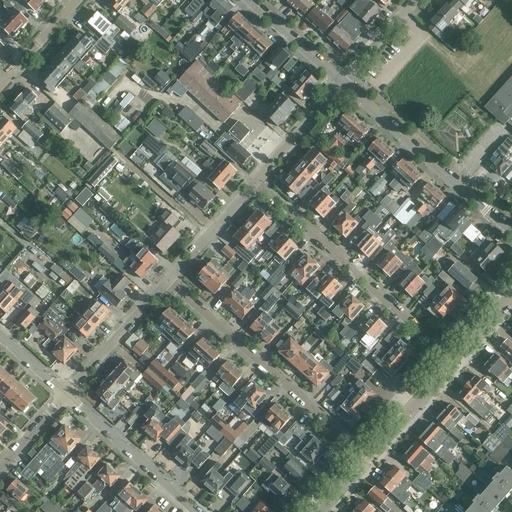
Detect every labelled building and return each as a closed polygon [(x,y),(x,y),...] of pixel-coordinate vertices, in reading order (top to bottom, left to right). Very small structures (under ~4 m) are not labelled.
[(44,3),(40,0),(23,0),(36,11),(38,9),(39,9),(43,5),(42,4),(44,3)] [(128,3),(124,0),(112,0),(113,0),(109,4),(119,13),(128,3)] [(140,0),(146,5),(147,4),(148,5),(141,13),(148,19),(158,8),(158,7),(164,0),(140,0)] [(202,0),(194,0),(185,10),(193,17),(191,20),(195,25),(205,14),(200,10),(201,9),(197,6),(202,0)] [(224,0),(215,0),(210,6),(209,6),(204,12),(211,19),(227,2),(224,0)] [(295,7),(296,8),(303,0),(288,0),(287,2),(294,8),(295,7)] [(303,0),(296,8),(298,10),(297,11),(304,17),(314,5),(310,1),(310,0),(303,0)] [(381,12),(368,0),(357,0),(356,2),(356,1),(355,2),(375,19),(381,12)] [(471,0),(455,0),(453,3),(467,15),(469,17),(473,13),(466,7),(471,0)] [(234,8),(227,2),(211,19),(215,22),(221,16),(224,19),(234,8)] [(375,19),(355,2),(349,8),(369,26),(375,19)] [(447,4),(438,14),(450,24),(458,15),(463,19),(467,15),(453,3),(450,6),(447,4)] [(314,24),(315,25),(330,9),(326,6),(322,11),(317,7),(306,19),(313,25),(314,24)] [(12,12),(7,17),(20,29),(22,27),(23,28),(26,24),(25,23),(28,20),(13,7),(10,11),(12,12)] [(330,9),(315,25),(317,27),(316,28),(323,34),(333,22),(329,18),(334,13),(330,9)] [(328,39),(337,47),(340,44),(339,43),(358,22),(350,14),(349,15),(346,12),(341,17),(340,16),(337,20),(341,24),(328,39)] [(110,50),(116,43),(106,34),(113,26),(99,13),(89,24),(103,37),(100,40),(110,50)] [(125,14),(116,23),(124,31),(133,21),(125,14)] [(239,14),(227,27),(222,33),(226,37),(232,30),(236,34),(247,22),(239,14)] [(450,24),(438,14),(430,23),(432,25),(428,29),(442,42),(446,37),(442,33),(450,24)] [(0,26),(12,37),(15,35),(16,36),(19,31),(18,31),(20,29),(7,17),(3,22),(1,20),(0,20),(0,26)] [(256,29),(247,22),(236,34),(241,38),(237,43),(236,42),(227,52),(232,56),(227,61),(256,29)] [(340,44),(337,47),(344,53),(366,28),(358,22),(339,43),(340,44)] [(219,31),(214,26),(205,36),(210,41),(219,31)] [(264,37),(256,29),(227,61),(230,63),(234,59),(235,59),(243,49),(244,50),(248,45),(253,49),(264,37)] [(81,33),(74,41),(88,54),(96,45),(97,44),(87,35),(85,37),(81,33)] [(273,44),(264,37),(253,49),(257,53),(252,58),(257,63),(273,44)] [(181,52),(192,62),(204,48),(193,39),(181,52)] [(97,44),(96,45),(106,55),(110,50),(100,40),(97,44)] [(88,54),(74,41),(67,48),(81,61),(88,54)] [(81,61),(67,48),(60,55),(74,69),(81,61)] [(278,68),(288,57),(279,48),(265,64),(270,68),(273,64),(278,68)] [(74,69),(60,55),(53,63),(68,76),(74,69)] [(203,57),(198,62),(197,61),(175,85),(176,85),(167,95),(181,108),(189,98),(195,103),(190,108),(199,117),(204,111),(221,127),(243,103),(205,69),(210,64),(203,57)] [(296,63),(291,59),(283,68),(288,72),(296,63)] [(118,60),(85,97),(95,105),(127,69),(118,60)] [(68,76),(53,63),(46,70),(61,84),(68,76)] [(246,74),(239,68),(236,71),(243,77),(246,74)] [(263,83),(267,78),(256,69),(252,74),(263,83)] [(272,70),(266,76),(285,92),(289,88),(276,77),(280,72),(276,69),(274,71),(272,70)] [(300,73),(295,79),(310,92),(318,83),(303,69),(300,73)] [(61,84),(46,70),(39,78),(43,82),(42,84),(52,93),(61,84)] [(511,76),(493,98),(505,109),(499,116),(511,126),(511,76)] [(234,94),(244,103),(258,88),(248,78),(234,94)] [(310,92),(295,79),(296,79),(292,83),(293,84),(290,88),(291,90),(303,100),(310,92)] [(93,85),(88,81),(85,84),(90,89),(93,85)] [(28,89),(19,99),(29,108),(38,98),(28,89)] [(120,104),(125,108),(134,96),(130,92),(120,104)] [(76,94),(73,97),(80,103),(81,101),(82,100),(81,99),(81,98),(76,94)] [(282,95),(273,105),(287,117),(295,107),(282,95)] [(80,103),(73,97),(70,101),(75,105),(78,102),(79,103),(80,103)] [(29,108),(19,99),(10,108),(20,117),(29,108)] [(69,112),(70,113),(74,110),(72,108),(73,107),(66,101),(61,106),(69,113),(69,112)] [(74,110),(70,113),(69,115),(75,120),(76,119),(111,150),(123,137),(109,124),(108,126),(81,101),(80,103),(79,103),(74,110)] [(57,104),(55,107),(45,116),(44,115),(47,112),(43,109),(37,115),(42,120),(42,119),(60,136),(72,123),(75,120),(69,115),(57,104)] [(278,127),(287,117),(273,105),(264,114),(278,127)] [(344,130),(343,131),(342,131),(338,135),(333,141),(338,145),(359,121),(349,112),(338,124),(344,130)] [(121,114),(113,124),(122,132),(130,121),(121,114)] [(0,128),(10,138),(14,134),(17,136),(20,132),(4,117),(0,121),(0,128)] [(159,138),(167,129),(157,120),(149,129),(159,138)] [(239,121),(229,133),(236,139),(241,143),(251,132),(239,121)] [(370,131),(359,121),(338,145),(342,149),(347,143),(351,138),(351,139),(352,137),(359,143),(370,131)] [(38,130),(28,122),(23,128),(37,141),(42,135),(38,131),(38,130)] [(10,138),(0,128),(0,142),(3,145),(10,138)] [(37,141),(23,128),(22,129),(24,131),(18,137),(31,149),(38,142),(36,141),(37,141)] [(508,140),(495,155),(500,159),(492,168),(501,176),(511,164),(508,161),(510,159),(507,156),(510,153),(508,151),(511,146),(511,136),(508,140)] [(231,139),(220,151),(224,155),(227,152),(243,166),(251,156),(231,139)] [(373,155),(364,165),(363,166),(362,164),(357,171),(361,174),(355,181),(356,181),(387,146),(379,139),(368,151),(373,155)] [(218,151),(206,141),(200,148),(212,158),(218,151)] [(395,153),(387,146),(356,181),(359,184),(376,165),(383,172),(387,167),(385,165),(395,153)] [(315,150),(307,158),(319,170),(327,161),(315,150)] [(157,165),(165,172),(159,178),(177,194),(182,189),(185,192),(195,180),(195,179),(197,177),(181,163),(170,152),(167,155),(166,154),(157,165)] [(95,187),(119,162),(113,155),(88,180),(95,187)] [(181,163),(197,177),(202,172),(183,155),(179,159),(182,162),(181,163)] [(224,161),(219,166),(214,161),(210,158),(207,161),(228,181),(236,172),(224,161)] [(319,170),(307,158),(304,161),(303,160),(302,160),(301,160),(297,165),(312,178),(316,173),(317,174),(320,170),(319,170)] [(18,170),(6,159),(1,164),(13,175),(18,170)] [(228,181),(207,161),(203,166),(212,174),(208,179),(220,190),(228,181)] [(392,173),(397,177),(393,182),(389,186),(394,190),(412,169),(403,161),(392,173)] [(344,169),(352,174),(355,170),(347,164),(344,169)] [(312,178),(297,165),(293,169),(293,170),(293,171),(294,172),(292,175),(305,186),(305,187),(308,183),(312,178)] [(422,177),(412,169),(394,190),(388,196),(393,200),(399,194),(397,193),(400,189),(401,189),(405,185),(410,190),(422,177)] [(334,178),(329,174),(322,182),(326,186),(334,178)] [(292,175),(291,176),(290,175),(289,175),(287,175),(285,178),(284,180),(285,181),(286,182),(284,183),(297,195),(305,186),(292,175)] [(375,197),(387,183),(382,178),(376,185),(369,192),(375,197)] [(419,195),(421,196),(417,200),(420,203),(417,207),(408,199),(393,216),(405,227),(418,212),(438,190),(430,183),(419,195)] [(199,184),(188,196),(204,210),(214,198),(199,184)] [(334,227),(339,231),(351,218),(348,216),(356,207),(352,203),(356,198),(364,189),(359,185),(351,194),(347,190),(340,198),(348,206),(337,218),(338,219),(333,225),(334,226),(334,227)] [(303,202),(314,190),(311,186),(308,189),(307,188),(299,197),(303,202)] [(76,199),(83,205),(94,193),(86,187),(76,199)] [(316,211),(328,198),(331,194),(329,192),(330,191),(325,187),(315,198),(315,199),(311,204),(312,206),(311,207),(316,211)] [(446,197),(438,190),(418,212),(422,215),(428,209),(426,207),(429,204),(435,209),(446,197)] [(328,198),(316,211),(321,215),(321,214),(324,216),(329,211),(329,212),(340,200),(335,196),(331,200),(328,198)] [(81,207),(68,220),(82,233),(94,219),(81,207)] [(164,223),(149,240),(165,254),(181,236),(172,228),(179,220),(166,208),(158,217),(164,223)] [(457,208),(447,219),(442,224),(436,218),(419,237),(427,244),(434,236),(432,234),(434,232),(438,235),(438,234),(448,242),(450,240),(455,244),(463,235),(472,225),(466,220),(468,218),(457,208)] [(367,222),(366,224),(374,231),(382,222),(381,220),(375,214),(374,214),(370,210),(362,218),(367,222)] [(259,212),(251,221),(263,232),(268,227),(269,228),(272,224),(259,212)] [(351,218),(339,231),(343,235),(344,234),(346,236),(351,231),(352,232),(362,220),(357,215),(353,220),(351,218)] [(111,219),(104,228),(118,241),(124,234),(121,232),(123,230),(111,219)] [(264,233),(263,232),(251,221),(243,229),(256,241),(260,236),(261,236),(264,233)] [(361,251),(373,238),(371,235),(374,231),(366,224),(362,228),(366,231),(360,238),(360,239),(355,244),(357,246),(356,246),(361,251)] [(472,225),(463,235),(473,243),(481,233),(472,225)] [(272,228),(266,235),(267,236),(264,239),(268,242),(276,232),(272,228)] [(257,241),(256,241),(243,229),(235,238),(240,243),(233,251),(229,247),(224,252),(232,258),(236,254),(244,261),(237,269),(242,273),(249,265),(254,258),(256,256),(248,249),(252,244),(253,245),(257,241)] [(379,267),(384,272),(396,258),(393,256),(397,251),(393,247),(396,245),(391,241),(397,234),(392,230),(385,238),(389,242),(384,248),(389,253),(378,265),(379,267)] [(277,241),(271,248),(271,247),(266,252),(267,253),(266,254),(262,250),(256,256),(254,258),(259,262),(263,257),(268,261),(276,252),(279,254),(290,241),(283,236),(278,242),(277,241)] [(373,238),(361,251),(366,255),(366,254),(368,256),(373,251),(374,252),(385,240),(380,236),(376,240),(373,238)] [(444,246),(434,237),(421,251),(431,260),(444,246)] [(130,240),(127,247),(133,250),(136,244),(130,240)] [(290,241),(279,254),(281,256),(276,261),(281,266),(286,261),(292,254),(291,253),(297,247),(290,241)] [(492,242),(483,252),(495,263),(504,253),(492,242)] [(119,258),(104,244),(98,251),(113,264),(119,258)] [(464,252),(455,244),(451,249),(460,257),(464,252)] [(158,261),(140,246),(134,253),(131,251),(130,253),(138,260),(150,270),(151,269),(153,270),(154,270),(158,266),(158,265),(156,263),(158,261)] [(474,262),(487,273),(495,263),(483,252),(479,248),(469,258),(474,262)] [(390,277),(402,264),(406,269),(414,261),(409,256),(407,258),(401,252),(396,258),(384,272),(388,276),(389,275),(390,277)] [(300,261),(294,268),(293,267),(289,272),(289,273),(288,274),(280,266),(267,281),(276,289),(282,282),(281,282),(286,276),(291,280),(292,278),(294,280),(297,276),(295,275),(298,272),(301,275),(313,261),(306,256),(300,262),(300,261)] [(138,260),(134,264),(127,259),(124,262),(142,279),(150,270),(138,260)] [(313,261),(301,275),(303,276),(296,285),(300,288),(295,294),(289,300),(294,304),(299,298),(304,302),(311,294),(303,287),(304,285),(304,286),(308,281),(309,281),(315,274),(314,273),(319,267),(313,261)] [(401,287),(406,291),(418,278),(415,275),(419,271),(415,267),(418,264),(414,261),(406,269),(411,273),(400,285),(402,286),(401,287)] [(198,279),(207,287),(219,273),(214,269),(216,267),(212,263),(198,279)] [(55,264),(51,269),(68,284),(72,280),(55,264)] [(457,266),(452,271),(444,264),(440,268),(454,281),(456,279),(468,290),(477,280),(464,267),(462,270),(457,266)] [(75,266),(69,272),(81,282),(87,276),(75,266)] [(454,281),(440,268),(440,269),(443,272),(438,277),(446,284),(443,287),(447,290),(443,294),(456,306),(457,306),(456,305),(462,298),(457,293),(457,292),(450,286),(454,281)] [(219,273),(207,287),(216,295),(229,279),(225,275),(223,277),(219,273)] [(99,292),(116,307),(126,296),(120,290),(122,288),(123,289),(129,283),(120,275),(112,284),(110,281),(99,292)] [(240,275),(231,285),(237,290),(245,280),(240,275)] [(322,281),(316,288),(312,293),(316,297),(321,292),(323,294),(335,281),(328,275),(323,282),(322,281)] [(418,278),(406,291),(410,295),(411,295),(413,296),(424,284),(428,288),(436,280),(431,276),(428,279),(424,276),(421,280),(418,278)] [(335,281),(323,294),(326,296),(321,301),(326,306),(331,301),(337,294),(336,293),(342,287),(335,281)] [(0,293),(0,306),(17,288),(10,282),(3,290),(0,293)] [(37,292),(43,298),(51,290),(44,284),(37,292)] [(233,311),(252,291),(255,288),(251,284),(244,291),(240,295),(235,290),(224,303),(233,311)] [(273,295),(277,291),(271,286),(271,285),(261,296),(267,301),(273,295)] [(17,288),(0,306),(0,307),(6,313),(20,298),(27,305),(35,296),(26,287),(22,292),(17,288)] [(61,296),(64,300),(70,293),(67,290),(61,296)] [(252,291),(233,311),(243,319),(254,307),(249,303),(253,298),(252,298),(255,294),(252,291)] [(277,299),(281,295),(277,291),(273,295),(277,299)] [(456,306),(443,294),(436,302),(449,314),(456,306)] [(344,301),(338,308),(334,313),(339,317),(343,312),(346,314),(357,301),(351,295),(345,302),(344,301)] [(449,314),(436,302),(432,307),(426,302),(429,299),(425,295),(418,302),(425,308),(435,316),(441,321),(448,314),(449,315),(449,314)] [(39,313),(35,309),(42,301),(36,296),(29,304),(32,307),(18,322),(25,329),(39,313)] [(260,310),(260,309),(265,314),(270,307),(275,302),(270,298),(267,302),(261,297),(254,305),(260,310)] [(97,301),(89,309),(103,321),(110,313),(97,301)] [(357,301),(346,314),(348,316),(344,321),(344,322),(342,325),(345,328),(340,334),(339,334),(336,338),(333,335),(330,338),(329,336),(325,340),(328,343),(331,339),(338,345),(344,338),(348,342),(356,334),(347,326),(348,325),(349,326),(353,321),(359,314),(359,313),(364,307),(357,301)] [(289,302),(284,309),(297,320),(302,314),(289,302)] [(333,314),(325,306),(317,314),(326,322),(333,314)] [(62,332),(68,325),(59,317),(49,308),(43,315),(47,319),(39,328),(54,341),(71,357),(78,350),(61,334),(62,332)] [(103,321),(89,309),(82,317),(95,330),(103,321)] [(157,324),(161,327),(160,328),(165,332),(167,330),(179,317),(170,309),(157,324)] [(95,330),(82,317),(77,323),(71,317),(69,319),(64,314),(62,316),(60,315),(59,317),(68,325),(80,335),(82,333),(88,338),(95,330)] [(251,328),(260,336),(269,325),(272,323),(263,315),(251,328)] [(367,321),(361,327),(356,333),(361,337),(365,331),(368,334),(380,321),(373,315),(367,321)] [(171,342),(187,324),(179,317),(167,330),(163,335),(171,342)] [(306,321),(302,317),(294,326),(298,330),(306,321)] [(288,330),(292,325),(288,321),(283,326),(288,330)] [(380,321),(368,334),(371,336),(366,341),(371,346),(381,334),(381,333),(386,327),(380,321)] [(187,324),(175,337),(171,342),(179,350),(196,332),(187,324)] [(269,325),(260,336),(269,344),(280,332),(276,328),(274,330),(269,325)] [(405,344),(398,338),(392,332),(384,340),(389,344),(391,341),(395,344),(392,347),(407,361),(408,361),(407,360),(414,352),(408,347),(408,346),(408,345),(406,343),(405,344)] [(279,353),(289,361),(300,349),(294,343),(296,342),(292,338),(279,353)] [(201,360),(213,347),(204,339),(187,359),(195,366),(201,360)] [(132,350),(141,357),(149,347),(141,340),(132,350)] [(500,348),(511,358),(511,343),(508,340),(500,348)] [(71,357),(54,341),(47,349),(65,365),(71,357)] [(400,369),(385,355),(384,356),(381,353),(385,349),(379,343),(373,350),(369,346),(362,354),(366,358),(371,352),(374,354),(373,355),(379,359),(376,363),(386,371),(392,376),(399,369),(400,369)] [(213,347),(201,360),(206,364),(204,366),(208,369),(221,354),(213,347)] [(407,361),(392,347),(385,355),(400,369),(407,361)] [(300,349),(289,361),(298,370),(311,355),(307,351),(305,353),(300,349)] [(495,354),(489,361),(508,378),(511,373),(511,372),(509,369),(507,371),(504,367),(506,364),(495,354)] [(311,355),(298,370),(308,378),(319,365),(314,360),(316,358),(311,355)] [(338,365),(342,369),(350,360),(346,356),(338,365)] [(352,358),(346,365),(357,375),(363,367),(352,358)] [(161,391),(167,385),(172,390),(179,382),(155,360),(148,368),(149,369),(143,375),(161,391)] [(377,371),(365,360),(361,365),(373,375),(377,371)] [(119,366),(117,369),(130,381),(131,380),(134,383),(142,375),(131,365),(130,366),(125,361),(120,367),(119,366)] [(508,378),(489,361),(483,367),(494,378),(497,375),(501,378),(499,380),(503,383),(508,378)] [(176,362),(170,369),(182,379),(188,373),(176,362)] [(222,379),(225,382),(237,369),(230,362),(214,380),(218,383),(222,379)] [(319,365),(308,378),(317,386),(330,372),(326,369),(325,370),(319,365)] [(0,367),(0,385),(9,376),(0,367)] [(130,381),(117,369),(110,377),(123,389),(130,381)] [(237,369),(225,382),(228,385),(224,389),(228,393),(244,375),(237,369)] [(206,379),(201,374),(190,387),(180,398),(185,402),(206,379)] [(330,385),(335,389),(328,396),(334,402),(342,394),(336,388),(344,379),(339,375),(330,385)] [(476,375),(470,382),(481,392),(484,389),(488,393),(492,389),(476,375)] [(18,384),(9,376),(0,385),(0,395),(4,399),(6,397),(18,384)] [(123,389),(110,377),(102,384),(116,397),(123,389)] [(206,379),(185,402),(189,406),(211,383),(206,379)] [(357,384),(358,385),(354,390),(369,404),(370,403),(369,402),(376,395),(370,389),(360,380),(357,384)] [(481,392),(470,382),(469,381),(463,388),(464,389),(488,411),(489,412),(493,408),(487,403),(486,403),(478,396),(481,392)] [(245,408),(249,403),(261,390),(254,383),(249,389),(246,386),(235,399),(245,408)] [(27,392),(18,384),(6,397),(11,402),(10,403),(13,407),(15,405),(27,392)] [(116,397),(102,384),(100,387),(101,388),(96,393),(101,398),(101,399),(112,409),(115,405),(112,401),(116,397)] [(488,411),(464,389),(458,396),(469,405),(482,418),(488,411)] [(261,390),(249,403),(245,408),(252,414),(268,396),(261,390)] [(369,404),(354,390),(347,398),(362,411),(369,404)] [(27,392),(15,405),(24,413),(36,400),(27,392)] [(362,411),(347,398),(346,398),(344,396),(341,400),(342,400),(338,405),(348,414),(348,413),(354,419),(361,411),(362,412),(362,411)] [(153,401),(149,397),(142,405),(147,409),(153,401)] [(214,408),(218,412),(225,404),(221,400),(214,408)] [(143,414),(149,421),(147,423),(148,423),(142,429),(150,436),(161,423),(165,418),(165,415),(159,410),(160,409),(153,403),(143,414)] [(449,404),(442,412),(454,422),(456,419),(471,431),(479,422),(469,413),(469,414),(462,407),(458,412),(449,404)] [(511,404),(507,411),(511,415),(511,417),(509,421),(507,419),(503,423),(511,430),(511,404)] [(268,429),(284,411),(277,405),(261,422),(265,426),(268,429)] [(292,418),(284,411),(268,429),(272,432),(276,435),(292,418)] [(454,422),(442,412),(436,419),(461,442),(465,437),(451,425),(454,422)] [(138,418),(133,413),(125,422),(131,426),(138,418)] [(189,420),(184,415),(175,425),(181,429),(189,420)] [(216,415),(209,422),(222,434),(228,426),(216,415)] [(253,422),(243,433),(240,436),(247,442),(260,428),(253,422)] [(312,435),(309,439),(304,435),(306,433),(300,428),(301,426),(296,422),(290,429),(321,457),(328,450),(322,444),(312,435)] [(161,423),(150,436),(157,442),(162,436),(163,437),(172,427),(168,423),(165,426),(161,423)] [(432,423),(426,431),(437,441),(448,451),(451,448),(454,450),(457,446),(451,440),(449,443),(444,439),(447,436),(432,423)] [(503,424),(493,435),(502,443),(511,432),(503,424)] [(65,425),(34,460),(41,468),(73,432),(65,425)] [(228,426),(222,434),(233,444),(240,436),(228,426)] [(321,457),(290,429),(289,430),(296,436),(291,441),(298,447),(302,442),(308,447),(305,450),(302,447),(298,451),(308,460),(308,459),(314,465),(321,457)] [(437,441),(426,431),(419,439),(441,459),(448,451),(437,441)] [(35,474),(29,482),(41,469),(46,473),(42,478),(49,484),(66,465),(61,461),(81,440),(73,432),(41,468),(35,474)] [(220,433),(209,445),(216,452),(227,440),(220,433)] [(258,452),(264,458),(279,441),(273,436),(258,452)] [(172,456),(179,462),(191,450),(187,446),(190,443),(186,439),(177,449),(177,450),(172,456)] [(227,440),(216,452),(222,457),(233,445),(227,440)] [(415,442),(409,450),(420,460),(423,457),(426,459),(430,455),(415,442)] [(490,456),(499,464),(511,451),(502,443),(490,456)] [(194,446),(191,450),(179,462),(187,469),(190,465),(197,472),(208,459),(194,446)] [(66,477),(70,479),(65,485),(94,453),(87,447),(77,459),(80,461),(66,477)] [(420,460),(409,450),(402,458),(420,474),(417,478),(429,489),(433,485),(427,480),(431,476),(417,463),(420,460)] [(288,451),(283,457),(288,461),(293,455),(288,451)] [(101,459),(94,453),(65,485),(75,494),(87,481),(85,480),(85,477),(101,459)] [(253,458),(259,464),(271,475),(276,469),(264,458),(263,458),(257,453),(253,458)] [(457,457),(449,466),(466,481),(473,472),(457,457)] [(34,460),(27,467),(35,474),(41,468),(34,460)] [(299,482),(306,474),(296,465),(292,462),(288,467),(292,470),(289,473),(299,482)] [(100,479),(93,487),(87,481),(75,494),(85,503),(95,492),(114,471),(107,464),(97,476),(100,479)] [(202,482),(210,489),(221,476),(217,473),(220,469),(216,466),(207,476),(202,482)] [(393,466),(386,474),(412,498),(413,497),(406,492),(413,485),(424,495),(429,489),(417,478),(413,483),(405,476),(393,466)] [(27,467),(21,475),(29,482),(35,474),(27,467)] [(502,502),(511,491),(511,471),(507,467),(500,475),(499,474),(493,481),(494,482),(488,490),(502,502)] [(221,476),(210,489),(217,495),(222,490),(223,490),(225,488),(237,498),(252,482),(239,470),(231,479),(228,476),(225,480),(221,476)] [(114,471),(95,492),(99,496),(108,486),(111,489),(121,477),(114,471)] [(412,498),(386,474),(379,482),(390,493),(393,489),(402,497),(409,502),(412,498)] [(281,478),(279,480),(273,475),(269,479),(275,485),(271,489),(283,500),(288,494),(285,491),(289,487),(286,485),(287,483),(281,478)] [(20,502),(30,491),(17,481),(8,491),(20,502)] [(119,496),(110,506),(107,503),(98,511),(111,511),(133,488),(126,481),(116,493),(119,496)] [(375,487),(368,496),(385,511),(388,511),(390,510),(384,503),(388,499),(375,487)] [(133,488),(111,511),(118,511),(127,503),(129,506),(140,494),(133,488)] [(468,511),(493,511),(502,502),(488,490),(480,498),(479,496),(473,503),(475,504),(468,511)] [(140,494),(129,506),(130,507),(125,511),(132,511),(134,510),(136,511),(147,500),(140,494)] [(13,511),(14,511),(17,510),(18,508),(4,495),(0,499),(0,500),(9,508),(13,511)] [(244,497),(240,501),(252,511),(271,511),(260,502),(256,508),(244,497)] [(40,508),(40,509),(44,511),(54,511),(58,508),(56,506),(48,499),(40,508)] [(414,505),(412,507),(403,499),(399,504),(407,511),(413,511),(417,508),(414,505)] [(61,501),(56,506),(58,508),(60,510),(65,504),(61,501)] [(252,511),(240,501),(236,505),(243,511),(252,511)] [(363,501),(356,509),(359,511),(374,511),(375,511),(363,501)]
